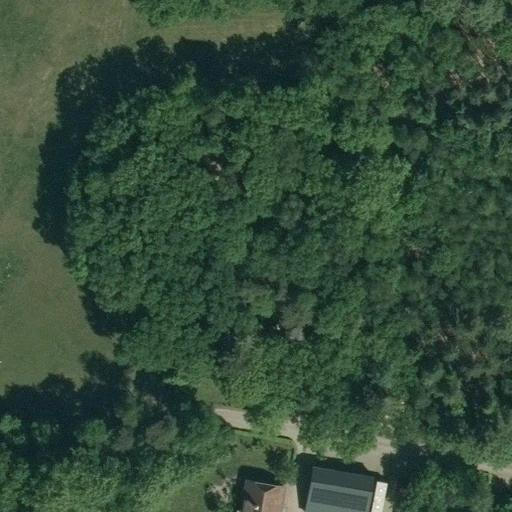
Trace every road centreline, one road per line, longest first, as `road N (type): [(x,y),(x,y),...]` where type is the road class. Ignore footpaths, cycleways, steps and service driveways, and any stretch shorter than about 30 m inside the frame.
road 1 (unclassified): [(511,467),(190,404),(160,413),(133,440)]
road 2 (track): [(133,440),(0,494)]
